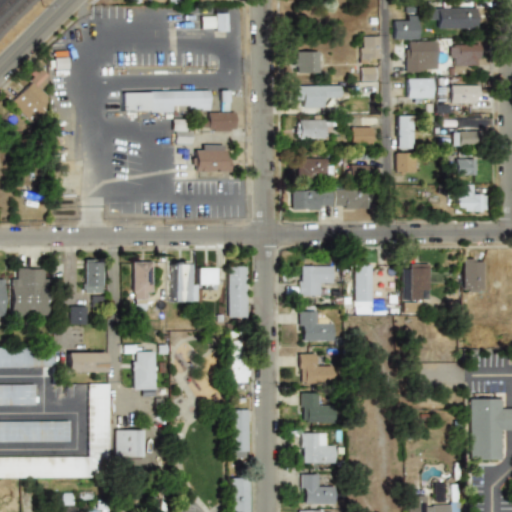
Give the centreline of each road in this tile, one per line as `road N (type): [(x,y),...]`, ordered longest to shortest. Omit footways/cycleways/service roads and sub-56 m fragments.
road 1 (residential): [(262,0),(266,511)]
road 2 (residential): [(511,233),(0,236)]
road 3 (residential): [(509,0),(511,234)]
